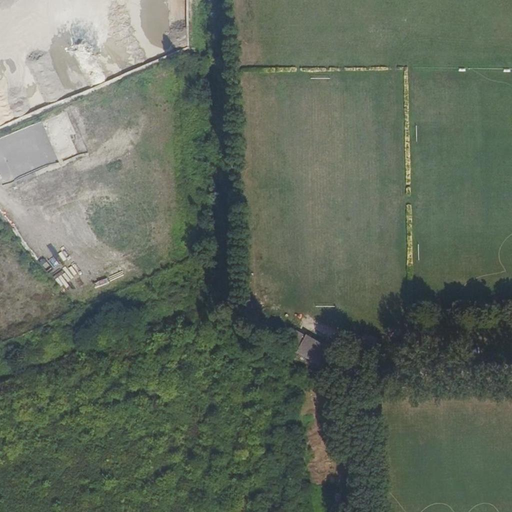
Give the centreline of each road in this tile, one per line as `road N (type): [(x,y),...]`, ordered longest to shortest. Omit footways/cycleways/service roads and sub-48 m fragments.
road 1 (primary): [(162,434),(274,373),(399,246),(470,145),(511,56)]
road 2 (primary): [(162,434),(117,409),(62,414),(23,446),(11,475),(11,511)]
